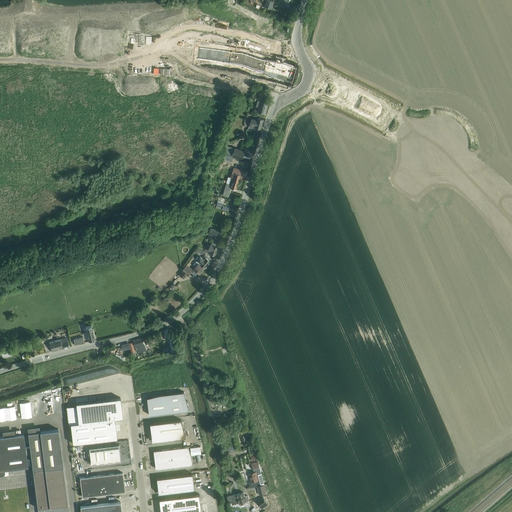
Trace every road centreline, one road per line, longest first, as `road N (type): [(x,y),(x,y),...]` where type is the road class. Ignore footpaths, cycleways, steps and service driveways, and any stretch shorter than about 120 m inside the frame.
road 1 (unclassified): [(305,0),(232,239),(196,299),(147,331),(0,371)]
road 2 (primary): [(0,45),(239,61),(309,80),(387,115)]
